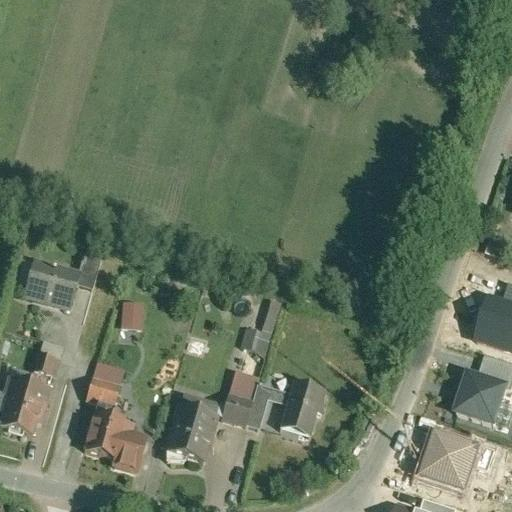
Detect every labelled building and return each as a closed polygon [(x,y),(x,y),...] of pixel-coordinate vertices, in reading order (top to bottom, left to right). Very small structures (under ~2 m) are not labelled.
[(511,247),(494,240),(488,255),(511,263),(511,247)] [(84,274),(80,290),(97,294),(105,264),(85,259),(81,273),(84,274)] [(27,304),(73,316),(80,290),(84,274),(81,273),(38,261),(27,304)] [(511,307),(491,300),(475,347),(511,359),(511,307)] [(149,305),(125,306),(126,334),(149,333),(149,305)] [(266,336),(250,332),(245,353),(261,357),(266,336)] [(43,359),(62,365),(66,350),(47,345),(43,359)] [(41,359),(36,377),(58,383),(64,365),(62,365),(43,359),(41,359)] [(15,371),(11,382),(50,393),(55,394),(58,383),(36,377),(15,371)] [(249,434),(250,431),(261,391),(263,383),(239,376),(229,411),(225,424),(224,427),(249,434)] [(508,390),(467,378),(455,420),(495,432),(508,390)] [(99,409),(118,414),(125,390),(94,381),(87,406),(99,409)] [(36,441),(50,393),(11,382),(2,414),(7,416),(3,431),(36,441)] [(330,398),(296,389),(293,400),(290,410),(283,435),(317,445),(330,398)] [(270,405),(290,410),(293,400),(261,391),(250,431),(262,434),(270,405)] [(225,424),(229,411),(186,400),(183,413),(221,423),(225,424)] [(97,418),(115,423),(118,414),(99,409),(97,418)] [(209,468),(221,423),(183,413),(180,412),(168,457),(209,468)] [(140,479),(150,441),(137,437),(139,430),(115,423),(97,418),(85,458),(118,467),(116,472),(140,479)] [(481,453),(435,438),(419,482),(466,498),(481,453)] [(420,511),(404,511),(397,510),(396,511),(451,511),(424,503),(420,511)]
